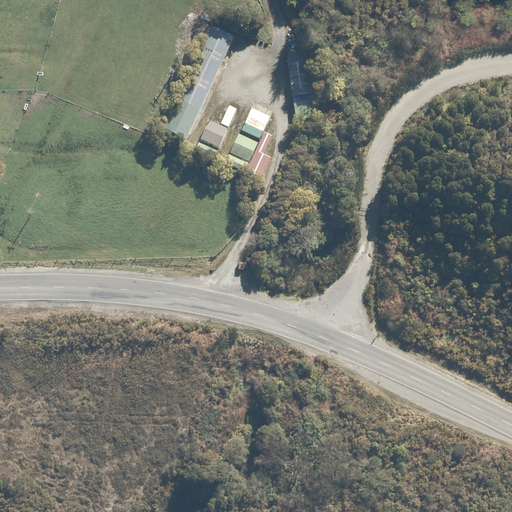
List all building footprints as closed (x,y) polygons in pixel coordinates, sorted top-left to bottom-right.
[(183,143),(232,38),(211,29),(162,133),(183,143)] [(293,64),(287,65),(294,122),(316,119),(309,62),(304,62),(303,57),(293,58),(293,64)] [(269,118),(250,109),(242,125),(260,134),(269,118)] [(206,123),(199,140),(218,148),(225,131),(206,123)] [(271,138),(262,134),(242,179),(256,185),(268,159),(262,157),(271,138)] [(253,144),(236,136),(228,153),(246,161),(253,144)] [(214,150),(196,142),(190,155),(208,163),(214,150)] [(245,163),(227,155),(221,170),(238,178),(245,163)]
